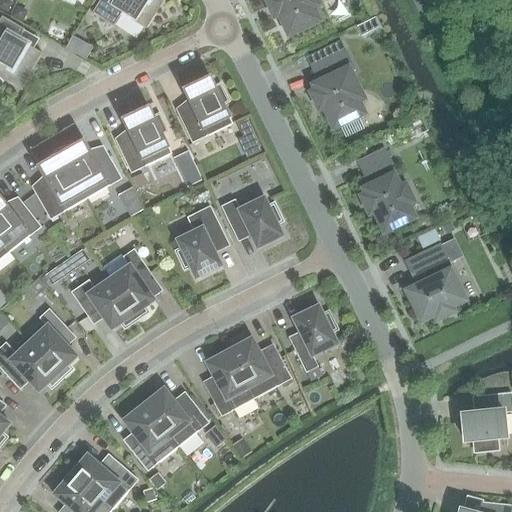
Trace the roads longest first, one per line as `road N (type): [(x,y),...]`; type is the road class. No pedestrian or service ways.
road 1 (residential): [(0,502),(117,375),(169,337),(336,252)]
road 2 (residential): [(221,27),(336,252)]
road 3 (residential): [(0,146),(221,27)]
road 4 (residential): [(336,252),(398,378),(412,481)]
